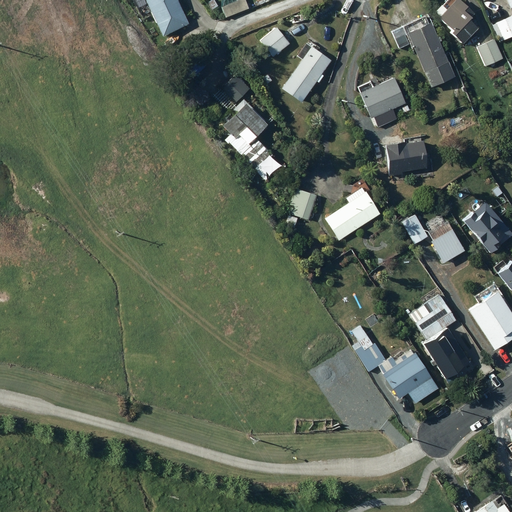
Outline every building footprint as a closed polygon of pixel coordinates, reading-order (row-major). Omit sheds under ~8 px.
[(188,23),(176,0),(144,0),(162,36),(188,23)] [(244,0),(238,0),(221,7),(226,18),(248,8),(244,0)] [(455,0),(439,17),(452,30),(450,32),(462,44),(477,28),(468,19),(474,14),(458,0),(455,0)] [(511,14),(495,22),(503,40),(511,35),(511,14)] [(403,25),(431,87),(454,77),(430,22),(427,24),(424,16),(403,25)] [(276,27),(259,40),(268,51),(265,54),(268,57),(271,55),(273,57),(289,44),(276,27)] [(391,31),(399,48),(408,44),(401,27),(391,31)] [(495,39),(476,47),(485,66),(503,58),(495,39)] [(305,42),(296,56),(301,59),(281,88),(301,102),(330,60),(305,42)] [(188,81),(202,68),(197,62),(182,75),(188,81)] [(256,72),(259,77),(265,72),(261,68),(256,72)] [(249,88),(235,74),(220,89),(234,103),(249,88)] [(267,74),(261,79),(265,85),(271,80),(267,74)] [(359,93),(370,118),(373,117),(378,127),(396,118),(392,109),(405,103),(394,77),(379,84),(376,78),(370,81),(373,87),(359,93)] [(266,125),(248,107),(250,106),(243,99),(231,111),(229,110),(219,120),(224,124),(222,126),(232,135),(226,141),(256,170),(271,154),(254,137),(266,125)] [(404,141),(384,144),(389,175),(395,174),(396,181),(403,180),(401,172),(427,168),(423,140),(404,143),(404,141)] [(347,203),(324,218),(338,240),(380,214),(365,191),(364,192),(361,187),(344,198),(347,203)] [(294,188),(286,212),(308,219),(316,195),(294,188)] [(511,234),(511,233),(484,201),(462,220),(490,253),(511,234)] [(414,214),(401,222),(414,244),(427,236),(414,214)] [(288,215),(285,225),(293,228),(297,218),(288,215)] [(430,241),(443,263),(464,250),(451,229),(430,241)] [(463,256),(452,263),(456,270),(467,263),(463,256)] [(511,261),(498,273),(511,289),(511,261)] [(511,331),(510,328),(511,326),(511,319),(492,289),(463,308),(490,349),(511,334),(511,331)] [(427,340),(421,344),(445,379),(470,362),(446,327),(456,320),(438,294),(409,314),(427,340)] [(360,325),(351,331),(363,350),(372,344),(360,325)] [(383,373),(381,374),(398,399),(408,392),(415,403),(438,388),(414,352),(412,353),(410,350),(394,360),(392,356),(378,365),(383,373)] [(509,511),(504,504),(498,507),(494,501),(492,502),(491,501),(473,511),(509,511)]
